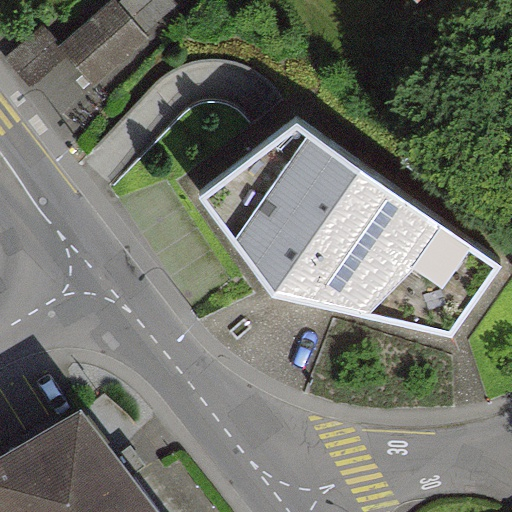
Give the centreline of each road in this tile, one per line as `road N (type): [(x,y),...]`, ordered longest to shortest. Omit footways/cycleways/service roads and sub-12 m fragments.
road 1 (residential): [(95,272),(286,496)]
road 2 (residential): [(286,496),(449,456)]
road 3 (residential): [(0,162),(95,272)]
